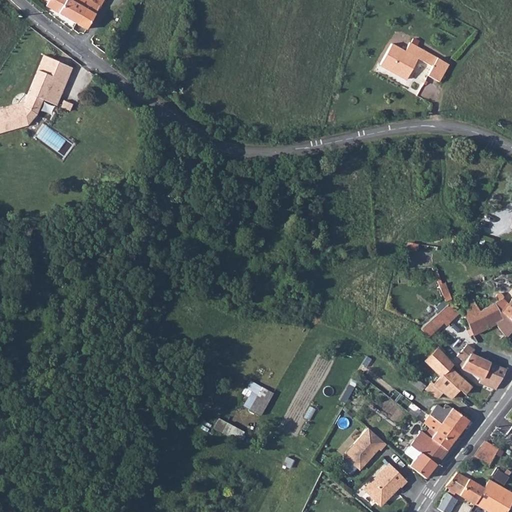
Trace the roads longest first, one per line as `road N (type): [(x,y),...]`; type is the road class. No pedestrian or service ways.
road 1 (unclassified): [(18,0),(214,144),(279,154),(442,125),(511,150)]
road 2 (tertiary): [(416,511),(511,383)]
